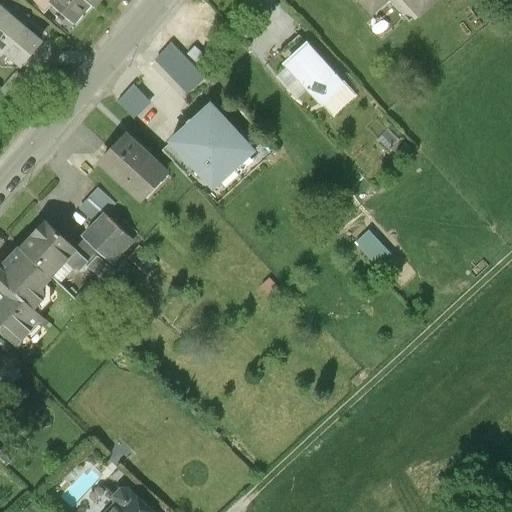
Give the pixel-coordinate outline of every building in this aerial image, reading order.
[(0,0),(0,50),(20,67),(44,36),(0,0)] [(52,0),(77,22),(96,0),(52,0)] [(178,44),(164,56),(192,87),(206,74),(178,44)] [(342,82),(308,45),(287,64),(321,102),(342,82)] [(22,104),(38,84),(28,77),(19,69),(3,89),(22,104)] [(135,87),(124,99),(142,117),(154,106),(135,87)] [(258,151),(213,104),(172,143),(169,146),(214,193),(258,151)] [(172,169),(131,131),(108,155),(102,162),(143,200),(172,169)] [(108,212),(116,204),(98,187),(79,208),(93,221),(104,209),(108,212)] [(108,212),(104,209),(93,221),(82,233),(86,237),(101,253),(113,263),(135,239),(108,212)] [(78,246),(46,216),(21,244),(52,273),(65,260),(78,246)] [(361,222),(349,230),(370,256),(381,248),(361,222)] [(81,243),(78,246),(90,258),(93,261),(101,253),(86,237),(81,243)] [(52,273),(21,244),(0,265),(0,325),(19,344),(38,323),(39,315),(34,311),(45,299),(45,292),(40,287),(52,273)] [(159,262),(139,245),(128,258),(147,275),(159,262)] [(78,246),(65,260),(78,271),(90,258),(78,246)] [(106,280),(118,268),(113,263),(106,257),(101,253),(93,261),(90,265),(106,280)] [(274,296),(265,285),(260,289),(269,300),(274,296)] [(118,505),(110,511),(154,511),(130,489),(122,489),(116,496),(116,503),(118,505)]
